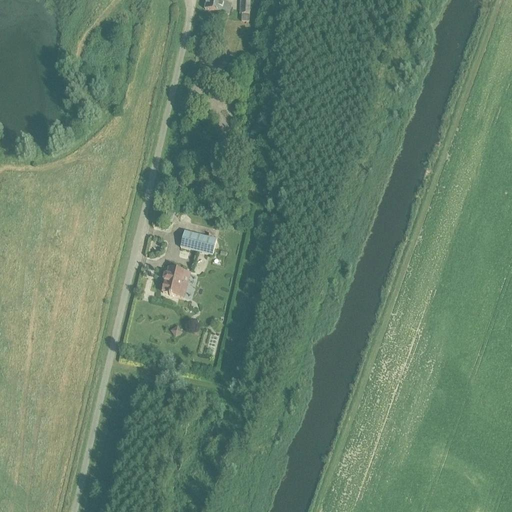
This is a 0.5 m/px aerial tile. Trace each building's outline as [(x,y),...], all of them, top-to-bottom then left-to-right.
[(207,0),(205,10),(229,16),(231,6),(224,4),(225,0),(207,0)] [(242,0),(242,22),(250,23),(250,0),(242,0)] [(226,85),(236,87),(240,65),(230,63),(226,85)] [(172,222),(176,210),(168,208),(165,220),(172,222)] [(181,249),(213,257),(217,241),(185,233),(181,249)] [(167,276),(166,276),(165,276),(164,280),(165,282),(162,294),(179,298),(185,273),(183,272),(183,271),(179,270),(178,271),(169,269),(167,276)] [(178,337),(184,330),(178,325),(172,332),(178,337)]
